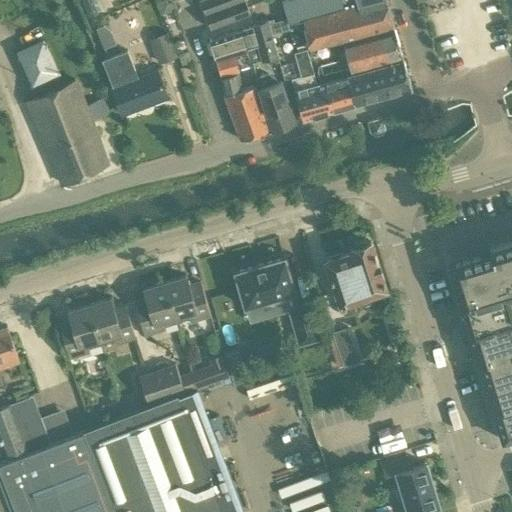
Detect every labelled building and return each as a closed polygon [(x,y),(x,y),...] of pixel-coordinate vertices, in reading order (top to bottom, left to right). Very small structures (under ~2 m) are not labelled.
[(80,0),(88,17),(97,13),(91,0),(80,0)] [(230,6),(245,0),(200,0),(211,27),(235,18),(230,6)] [(230,6),(235,18),(250,12),(245,0),(230,6)] [(290,0),(282,2),(288,23),(302,20),(376,0),(290,0)] [(387,0),(376,0),(302,20),(310,49),(394,26),(387,0)] [(278,55),(266,20),(251,25),(251,26),(258,45),(254,46),(255,49),(258,59),(259,61),(278,55)] [(102,46),(116,43),(111,23),(98,26),(102,46)] [(247,49),(254,46),(258,45),(251,26),(210,39),(215,57),(246,47),(247,49)] [(350,67),(352,71),(404,57),(395,27),(333,44),(335,51),(345,49),(350,67)] [(159,64),(178,57),(169,32),(150,39),(159,64)] [(128,45),(140,72),(158,64),(146,37),(128,45)] [(32,86),(60,73),(43,38),(16,50),(32,86)] [(254,46),(247,49),(251,64),(259,61),(258,59),(255,49),(254,46)] [(294,52),(301,75),(314,71),(307,48),(294,52)] [(102,60),(113,87),(123,113),(167,97),(157,71),(139,77),(128,50),(102,60)] [(239,70),(234,53),(215,59),(221,76),(219,77),(239,140),(271,130),(265,113),(256,85),(243,90),(237,71),(239,70)] [(404,58),(352,73),(348,74),(357,104),(413,89),(404,58)] [(352,73),(352,71),(350,67),(346,68),(345,66),(324,72),(322,64),(319,64),(318,71),(320,79),(324,78),(324,80),(326,82),(334,111),(357,104),(348,74),(352,73)] [(317,82),(314,71),(301,75),(300,79),(296,77),(292,78),(292,77),(303,120),(330,112),(323,86),(318,82),(317,82)] [(259,88),(267,112),(265,113),(271,130),(295,123),(282,81),(277,82),(275,77),(267,73),(257,77),(260,88),(259,88)] [(91,121),(108,113),(103,98),(87,105),(75,80),(27,101),(63,183),(110,163),(91,121)] [(386,127),(383,117),(368,121),(371,131),(376,134),(383,132),(386,127)] [(326,258),(341,303),(344,314),(355,310),(351,300),(387,288),(371,240),(368,241),(365,239),(356,242),(354,246),(351,247),(352,250),(326,258)] [(511,239),(490,246),(491,250),(449,263),(463,308),(465,308),(472,332),(470,333),(479,363),(481,362),(496,411),(494,411),(503,440),(511,436),(511,239)] [(246,306),(293,292),(295,292),(294,290),(284,258),(285,258),(284,256),(283,257),(264,263),(264,262),(254,265),(236,271),(234,271),(235,273),(244,305),(244,306),(246,306)] [(164,282),(175,318),(188,314),(190,322),(211,316),(200,282),(189,286),(186,275),(164,282)] [(175,318),(164,282),(143,288),(146,298),(134,302),(144,336),(165,329),(163,321),(175,318)] [(89,304),(100,340),(112,336),(114,345),(135,338),(125,305),(113,308),(110,298),(89,304)] [(320,338),(310,303),(288,310),(298,345),(320,338)] [(100,340),(89,304),(67,311),(70,321),(59,325),(69,358),(89,352),(87,344),(100,340)] [(0,383),(2,383),(0,376),(0,373),(12,369),(13,375),(22,372),(18,361),(20,360),(8,327),(0,329),(0,383)] [(344,368),(359,363),(348,328),(332,333),(344,368)] [(230,370),(243,365),(238,351),(225,356),(230,370)] [(206,364),(191,370),(197,386),(212,381),(206,364)] [(164,369),(173,395),(185,391),(175,365),(164,369)] [(173,395),(164,369),(147,375),(156,401),(173,395)] [(245,370),(232,375),(235,383),(249,378),(245,370)] [(147,375),(138,378),(148,404),(156,401),(147,375)] [(19,485),(8,489),(16,511),(242,511),(235,494),(195,388),(178,394),(31,452),(9,460),(19,485)] [(111,416),(122,412),(119,401),(107,404),(111,416)] [(0,511),(16,511),(8,489),(19,485),(9,460),(31,452),(12,403),(0,407),(0,511)] [(409,511),(413,511),(439,504),(426,462),(412,466),(408,454),(382,462),(386,475),(397,471),(409,511)]
